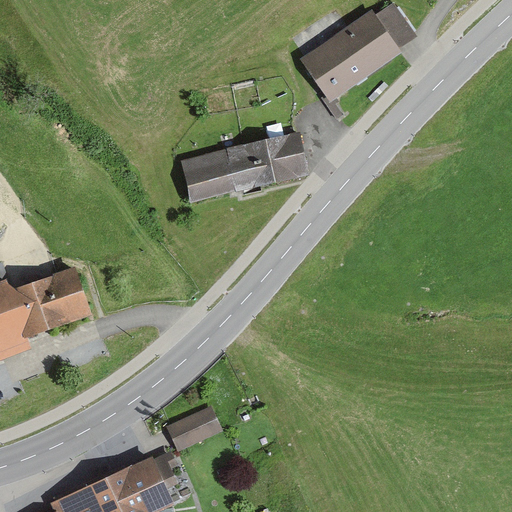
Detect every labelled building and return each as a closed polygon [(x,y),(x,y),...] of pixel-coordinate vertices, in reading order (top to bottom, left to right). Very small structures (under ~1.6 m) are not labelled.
[(333,119),(339,115),(329,101),(333,99),(329,94),(393,48),(409,36),(387,5),(370,17),(303,66),(323,95),(319,98),(333,119)] [(232,187),(303,173),(296,135),(225,148),(175,160),(178,171),(181,170),(187,198),(232,187)] [(0,268),(0,295),(9,292),(0,268)] [(0,326),(5,343),(85,314),(71,269),(36,282),(34,277),(27,280),(29,285),(9,292),(0,295),(0,326)] [(206,410),(168,427),(177,447),(215,430),(206,410)] [(124,470),(74,493),(83,511),(149,511),(153,510),(153,511),(168,503),(161,487),(171,482),(160,457),(149,462),(147,459),(124,470)] [(83,511),(74,493),(51,504),(54,511),(83,511)]
